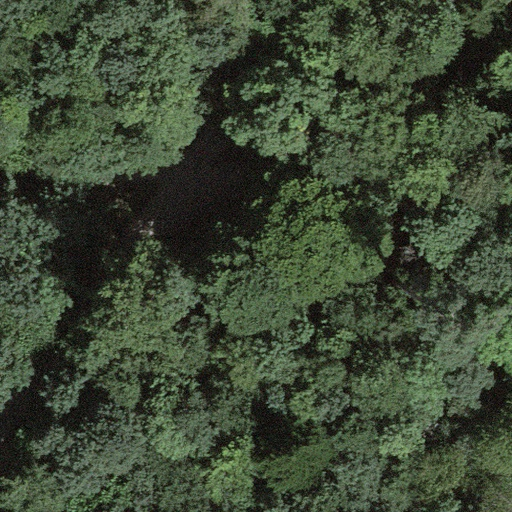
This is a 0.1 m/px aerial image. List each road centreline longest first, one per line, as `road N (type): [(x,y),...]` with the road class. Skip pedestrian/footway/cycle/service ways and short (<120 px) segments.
road 1 (track): [(188,170),(511,179)]
road 2 (track): [(0,414),(74,306),(188,170)]
road 3 (track): [(188,170),(327,0)]
road 4 (track): [(0,159),(188,170)]
